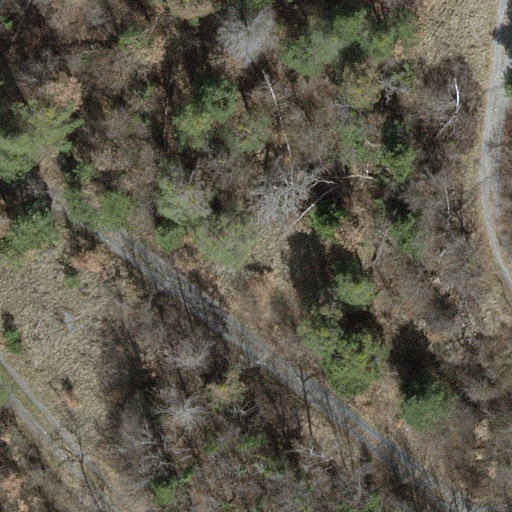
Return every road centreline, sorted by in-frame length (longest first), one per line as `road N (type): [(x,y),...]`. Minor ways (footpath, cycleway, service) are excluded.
road 1 (track): [(511,499),(469,498),(134,222),(0,143)]
road 2 (track): [(496,0),(511,240)]
road 3 (track): [(106,511),(0,376)]
